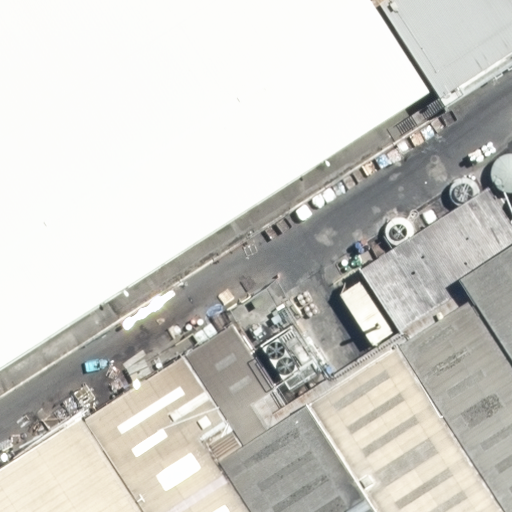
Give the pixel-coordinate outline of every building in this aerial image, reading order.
[(0,0),(0,381),(396,132),(310,0),(201,0),(183,12),(175,0),(0,0)] [(511,0),(310,0),(396,132),(511,58),(511,0)] [(511,252),(429,304),(511,436),(511,252)] [(460,511),(375,376),(189,493),(200,511),(460,511)] [(200,511),(189,493),(129,398),(0,478),(0,511),(200,511)]
